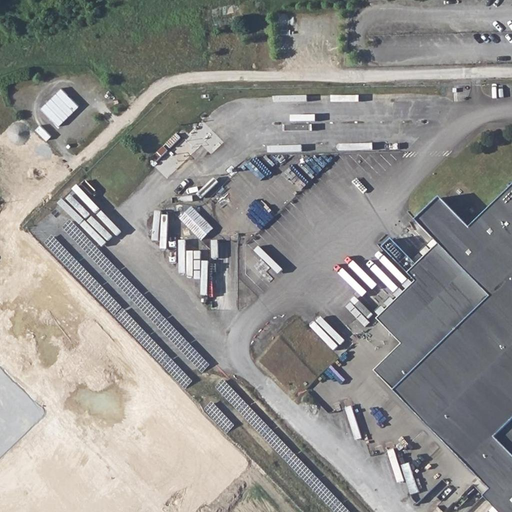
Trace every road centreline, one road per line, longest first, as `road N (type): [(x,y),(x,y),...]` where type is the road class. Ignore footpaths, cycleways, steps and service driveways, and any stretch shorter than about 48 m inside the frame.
road 1 (track): [(0,240),(153,90),(184,77),(511,72)]
road 2 (track): [(162,511),(0,360)]
